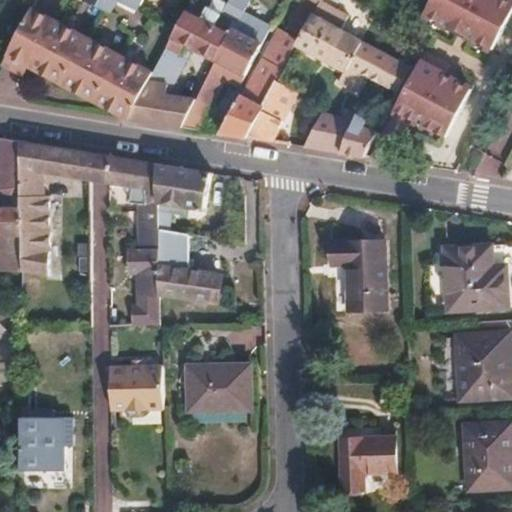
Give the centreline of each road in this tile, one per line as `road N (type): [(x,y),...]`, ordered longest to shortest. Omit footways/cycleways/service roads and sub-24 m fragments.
road 1 (residential): [(295,163),(287,183),(290,502)]
road 2 (residential): [(3,113),(295,163)]
road 3 (residential): [(295,163),(511,197)]
road 4 (residential): [(3,113),(9,78),(54,0)]
